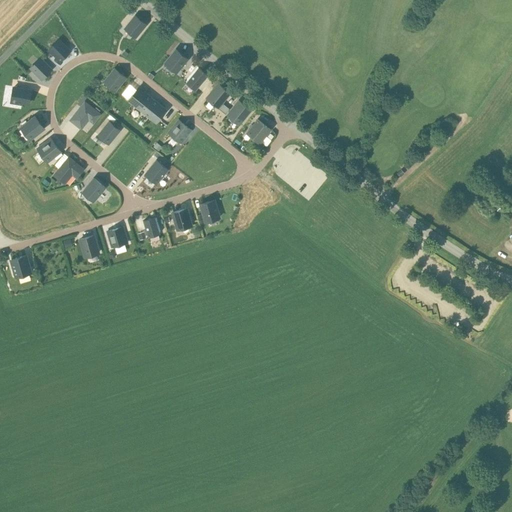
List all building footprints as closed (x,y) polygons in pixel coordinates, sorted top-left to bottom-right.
[(136,13),(124,26),(136,37),(148,23),(136,13)] [(60,37),(48,48),(60,61),(72,49),(60,37)] [(164,61),(178,72),(190,57),(177,46),(164,61)] [(41,57),(31,67),(42,79),(52,69),(41,57)] [(209,75),(198,66),(186,80),(197,90),(209,75)] [(126,77),(115,68),(104,81),(115,90),(126,77)] [(230,93),(218,83),(207,97),(219,106),(230,93)] [(129,99),(136,90),(130,85),(122,94),(129,99)] [(11,103),(31,103),(32,87),(12,86),(11,103)] [(152,98),(139,87),(136,90),(129,99),(143,110),(152,98)] [(152,98),(143,110),(157,121),(159,118),(159,117),(160,117),(166,109),(152,98)] [(251,110),(239,100),(228,114),(239,123),(251,110)] [(100,114),(85,102),(71,119),(81,128),(89,118),(94,121),(100,114)] [(44,128),(35,116),(21,127),(30,139),(44,128)] [(270,129),(258,119),(248,132),(259,142),(261,140),(265,134),(270,129)] [(179,120),(169,132),(181,142),(191,130),(179,120)] [(119,130),(109,121),(99,135),(109,143),(119,130)] [(271,139),(265,134),(261,140),(266,145),(271,139)] [(49,142),(45,145),(44,143),(37,148),(47,161),(61,150),(52,139),(49,142)] [(55,163),(60,167),(69,157),(64,153),(55,163)] [(54,174),(65,183),(73,173),(77,177),(83,169),(69,157),(60,167),(54,174)] [(158,157),(145,172),(157,183),(170,168),(158,157)] [(105,187),(94,178),(83,191),(94,200),(105,187)] [(214,200),(200,204),(206,221),(220,217),(214,200)] [(187,208),(173,212),(177,229),(192,224),(187,208)] [(157,217),(143,221),(147,236),(161,232),(157,217)] [(123,226),(107,231),(112,246),(127,242),(123,226)] [(94,235),(80,239),(85,256),(99,252),(94,235)] [(31,272),(26,255),(11,259),(16,276),(31,272)]
